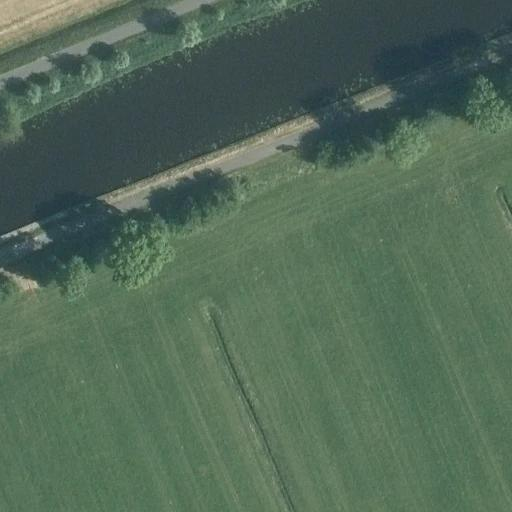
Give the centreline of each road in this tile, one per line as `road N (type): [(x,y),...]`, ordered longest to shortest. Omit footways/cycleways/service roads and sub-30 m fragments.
road 1 (unclassified): [(0,258),(511,49)]
road 2 (unclassified): [(0,83),(201,0)]
